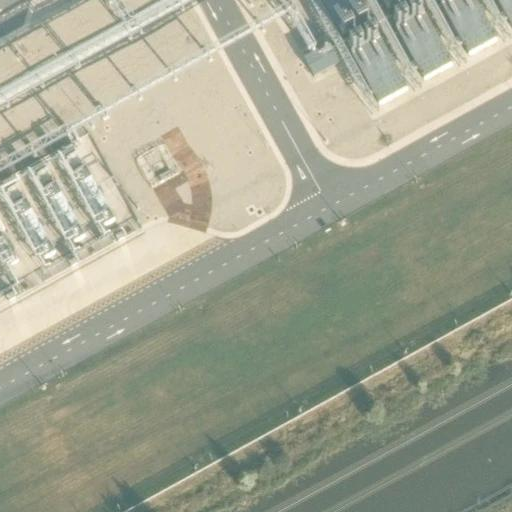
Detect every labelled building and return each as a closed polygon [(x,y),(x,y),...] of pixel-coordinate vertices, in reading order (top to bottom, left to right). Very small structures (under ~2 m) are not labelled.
[(357,0),(321,0),(343,39),(371,23),(357,0)] [(379,0),(387,14),(413,0),(379,0)] [(474,0),(437,0),(469,56),(497,41),(474,0)] [(511,0),(496,0),(511,28),(511,0)] [(420,8),(392,23),(424,81),(452,65),(420,8)] [(376,32),(347,48),(379,105),(407,90),(376,32)] [(329,45),(303,59),(314,78),(340,63),(329,45)]
